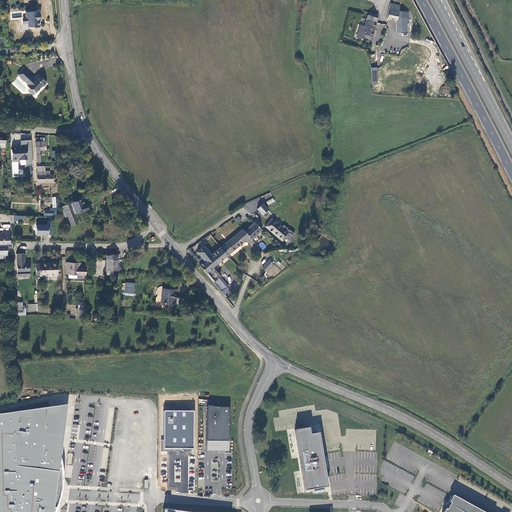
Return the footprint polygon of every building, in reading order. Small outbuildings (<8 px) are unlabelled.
[(396,32),(399,32),(407,32),(406,24),(408,24),(408,12),(399,10),(399,6),(393,4),(390,3),(387,15),(387,18),(397,20),(397,26),(396,27),(396,32)] [(32,10),(26,10),(26,18),(28,18),(28,23),(28,26),(32,26),(34,27),(40,27),(40,21),(38,20),(40,17),(39,11),(33,11),(32,10)] [(375,22),(378,14),(370,12),(369,14),(367,14),(365,19),(375,22)] [(371,36),(375,22),(365,19),(363,25),(360,24),(356,37),(363,39),(364,34),(371,36)] [(46,82),(37,74),(34,77),(34,79),(33,79),(33,78),(22,68),(17,74),(28,85),(27,86),(29,88),(31,88),(35,92),(42,85),(43,86),(46,83),(46,82)] [(44,137),(36,138),(36,147),(45,146),(44,137)] [(30,165),(32,165),(32,152),(27,152),(26,145),(22,145),(19,148),(17,148),(15,146),(14,148),(11,148),(12,160),(16,160),(17,157),(21,157),(24,159),(25,159),(26,165),(30,165)] [(45,171),(45,165),(37,165),(38,172),(37,172),(38,182),(53,182),(53,174),(50,174),(49,171),(45,171)] [(88,209),(84,197),(72,201),(72,202),(61,206),(65,216),(74,213),(88,209)] [(256,208),(262,214),(267,209),(262,203),(256,208)] [(7,219),(13,222),(13,220),(13,214),(9,214),(0,213),(0,220),(7,220),(7,219)] [(68,226),(73,225),(78,223),(74,213),(65,216),(64,216),(68,226)] [(288,232),(272,219),(271,218),(266,224),(265,226),(282,240),(288,232)] [(261,230),(254,222),(244,231),(251,239),(261,230)] [(48,234),(48,225),(36,225),(36,234),(48,234)] [(248,242),(251,239),(244,231),(242,229),(220,247),(227,255),(246,239),(248,242)] [(0,243),(3,243),(11,243),(10,230),(4,230),(4,232),(0,231),(0,243)] [(263,250),(267,247),(262,241),(258,245),(263,250)] [(196,252),(203,260),(211,254),(204,246),(196,252)] [(212,267),(227,255),(220,247),(211,254),(203,260),(198,265),(205,273),(207,271),(214,280),(219,276),(212,267)] [(17,272),(29,271),(29,263),(25,263),(24,253),(16,253),(17,272)] [(106,260),(106,269),(117,269),(117,254),(102,254),(102,260),(106,260)] [(262,267),(267,271),(273,265),(269,259),(262,267)] [(40,263),(36,263),(36,277),(45,276),(56,276),(58,276),(57,261),(39,262),(40,263)] [(77,274),(86,275),(86,269),(86,267),(80,267),(80,263),(66,262),(66,274),(68,274),(77,274)] [(227,285),(219,276),(214,280),(225,294),(227,289),(227,285)] [(125,282),(124,292),(134,293),(135,283),(125,282)] [(173,296),(174,289),(162,288),(161,303),(183,305),(184,297),(173,296)] [(105,318),(105,315),(96,314),(95,320),(110,323),(111,319),(105,318)] [(59,459),(67,405),(0,414),(0,511),(54,511),(60,494),(61,483),(61,474),(59,459)] [(226,407),(204,407),(203,441),(225,441),(226,407)] [(192,412),(163,412),(164,449),(193,449),(192,412)] [(307,428),(294,431),(305,491),(326,487),(316,433),(309,435),(307,428)] [(483,511),(452,495),(449,502),(450,502),(446,509),(445,509),(443,511),(483,511)]
